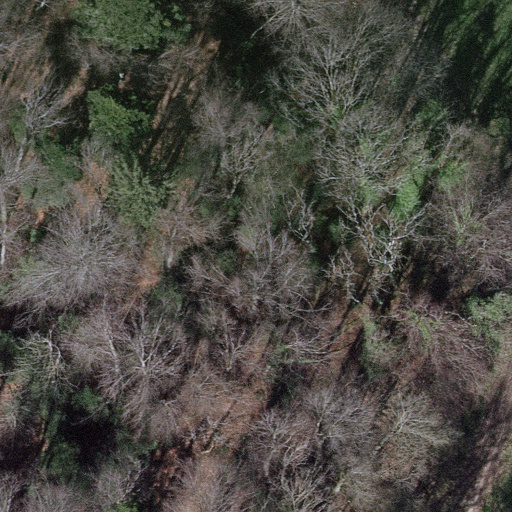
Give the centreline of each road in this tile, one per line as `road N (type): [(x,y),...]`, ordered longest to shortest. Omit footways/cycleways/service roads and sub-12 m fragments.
road 1 (track): [(399,23),(344,21),(86,142),(0,153)]
road 2 (track): [(399,23),(428,47),(477,126),(511,212)]
